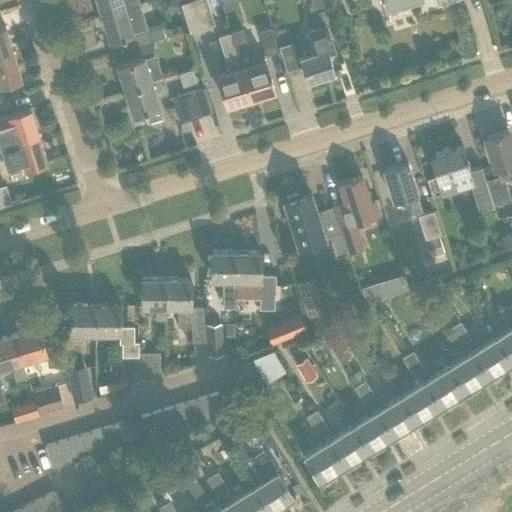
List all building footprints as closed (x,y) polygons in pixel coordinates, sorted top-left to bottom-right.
[(96,0),(101,14),(140,2),(138,0),(96,0)] [(189,31),(214,23),(206,0),(187,0),(179,3),(189,31)] [(383,0),(386,9),(414,0),(437,0),(438,2),(443,0),(383,0)] [(101,14),(109,39),(132,32),(136,44),(165,36),(161,23),(148,26),(140,2),(101,14)] [(0,55),(13,51),(5,24),(0,25),(0,55)] [(279,50),(271,27),(259,31),(267,54),(279,50)] [(300,56),(307,79),(334,71),(329,53),(334,52),(326,27),(314,31),(307,33),(313,52),(300,56)] [(230,32),(250,97),(274,89),(265,59),(253,62),(243,28),(230,32)] [(216,74),(226,105),(250,97),(230,32),(218,35),(229,70),(216,74)] [(0,84),(21,78),(13,51),(0,55),(0,84)] [(159,78),(152,80),(144,55),(116,64),(124,89),(159,78)] [(182,86),(196,82),(192,68),(178,73),(182,86)] [(132,114),(145,110),(148,121),(162,116),(159,105),(160,105),(155,91),(162,88),(159,78),(124,89),(132,114)] [(192,90),(199,113),(211,109),(204,86),(192,90)] [(173,96),(180,119),(199,113),(192,90),(173,96)] [(30,107),(8,114),(0,116),(0,143),(1,146),(16,141),(39,134),(30,107)] [(486,183),(493,205),(511,199),(505,179),(511,177),(511,174),(508,163),(511,162),(511,142),(508,129),(485,137),(495,168),(499,179),(486,183)] [(24,167),(25,168),(47,161),(39,134),(16,141),(1,146),(9,172),(24,167)] [(470,183),(479,210),(493,205),(486,183),(481,165),(470,169),(463,146),(430,156),(435,174),(426,177),(432,195),(470,183)] [(411,213),(421,210),(416,192),(417,192),(407,161),(383,169),(393,200),(405,196),(411,213)] [(339,183),(344,201),(333,204),(348,252),(363,247),(355,221),(379,214),(374,199),(369,200),(362,176),(339,183)] [(6,186),(0,188),(0,206),(11,203),(6,186)] [(298,244),(329,235),(335,256),(346,252),(331,207),(316,211),(310,192),(297,196),(296,193),(285,196),(286,199),(284,200),(286,207),(283,207),(287,220),(290,219),(298,244)] [(438,224),(433,210),(418,215),(419,219),(423,231),(425,239),(434,236),(441,234),(438,224)] [(439,235),(425,240),(431,256),(444,252),(439,235)] [(211,278),(223,279),(222,306),(235,306),(235,279),(236,250),(211,250),(211,278)] [(236,250),(235,279),(235,297),(249,297),(259,297),(259,308),(274,308),(274,292),(275,292),(275,274),(260,274),(260,250),(236,250)] [(165,319),(165,305),(166,276),(141,276),(141,305),(156,305),(156,319),(165,319)] [(190,276),(166,276),(165,305),(178,305),(177,326),(191,326),(193,342),(206,341),(203,306),(190,306),(190,276)] [(382,280),(361,287),(366,302),(387,296),(382,280)] [(319,302),(303,307),(307,318),(323,313),(319,302)] [(71,332),(96,332),(96,303),(71,303),(71,332)] [(122,381),(138,381),(138,377),(138,352),(138,341),(134,341),(133,326),(120,326),(121,303),(96,303),(96,332),(120,332),(120,342),(128,342),(128,354),(122,354),(122,381)] [(499,311),(507,323),(511,319),(511,305),(511,303),(499,311)] [(303,319),(286,326),(290,336),(307,329),(303,319)] [(450,327),(456,337),(467,331),(461,320),(450,327)] [(223,336),(222,323),(206,324),(206,326),(208,355),(210,355),(224,354),(223,336)] [(226,323),(226,335),(235,335),(235,323),(226,323)] [(38,325),(14,332),(23,360),(46,353),(38,325)] [(511,326),(495,336),(511,361),(511,362),(511,326)] [(467,331),(456,337),(463,348),(473,342),(467,331)] [(22,360),(23,360),(14,332),(0,336),(0,366),(11,364),(16,378),(27,375),(22,360)] [(472,351),(487,375),(490,380),(503,372),(500,367),(511,361),(495,336),(472,351)] [(402,357),(409,367),(420,361),(413,350),(402,357)] [(463,390),(466,395),(479,386),(476,382),(487,375),(472,351),(448,366),(463,390)] [(159,352),(138,352),(138,377),(152,377),(159,375),(159,352)] [(63,357),(46,357),(47,367),(62,368),(63,357)] [(308,360),(297,366),(305,381),(317,374),(308,360)] [(420,361),(409,367),(415,378),(426,372),(420,361)] [(67,370),(73,401),(92,397),(86,366),(67,370)] [(424,380),(439,405),(442,409),(455,401),(452,397),(463,390),(448,366),(424,380)] [(354,386),(361,397),(372,391),(365,380),(354,386)] [(400,395),(415,420),(418,424),(431,416),(429,411),(439,405),(424,380),(400,395)] [(40,413),(63,406),(57,384),(34,391),(40,413)] [(226,413),(219,391),(208,395),(214,416),(226,413)] [(372,391),(361,397),(367,408),(378,401),(372,391)] [(203,420),(214,416),(208,395),(196,398),(203,420)] [(376,410),(391,434),(394,439),(407,431),(405,426),(415,420),(400,395),(376,410)] [(192,424),(203,420),(196,398),(185,402),(192,424)] [(185,402),(174,405),(180,427),(192,424),(185,402)] [(35,403),(27,406),(31,419),(39,417),(35,403)] [(174,405),(162,409),(169,430),(180,427),(174,405)] [(151,412),(157,434),(169,430),(162,409),(151,412)] [(306,416),(313,427),(323,420),(317,409),(306,416)] [(368,449),(367,449),(370,454),(384,445),(381,441),(391,434),(376,410),(352,424),(368,449)] [(151,412),(139,416),(146,438),(157,434),(151,412)] [(124,420),(113,424),(119,446),(131,442),(124,420)] [(330,431),(323,420),(313,427),(319,437),(330,431)] [(108,449),(119,446),(113,424),(101,427),(108,449)] [(344,464),(346,468),(360,460),(357,456),(367,449),(368,449),(352,424),(329,439),(344,464)] [(101,427),(90,431),(97,453),(108,449),(101,427)] [(85,456),(97,453),(90,431),(79,434),(85,456)] [(79,434),(67,438),(74,460),(85,456),(79,434)] [(56,441),(63,463),(74,460),(67,438),(56,441)] [(336,475),(333,470),(344,464),(329,439),(304,454),(319,479),(320,479),(322,483),(336,475)] [(56,441),(45,445),(51,467),(63,463),(56,441)] [(240,444),(231,450),(239,462),(248,456),(240,444)] [(256,460),(263,471),(274,465),(267,453),(256,460)] [(99,466),(95,454),(73,461),(77,473),(99,466)] [(185,456),(172,464),(178,473),(191,466),(185,456)] [(77,473),(81,484),(103,478),(99,466),(77,473)] [(206,478),(213,488),(224,481),(218,470),(206,478)] [(252,486),(267,511),(275,511),(283,507),(280,503),(292,496),(276,471),(252,486)] [(106,489),(103,478),(81,484),(84,496),(106,489)] [(224,481),(213,488),(220,499),(231,492),(224,481)] [(228,501),(234,511),(265,511),(267,511),(252,486),(228,501)] [(60,511),(65,510),(54,489),(43,495),(52,511),(60,511)] [(52,511),(43,495),(32,501),(38,511),(52,511)] [(140,496),(131,502),(136,511),(139,511),(147,508),(140,496)] [(159,507),(162,511),(175,511),(176,511),(170,500),(159,507)] [(38,511),(32,501),(22,507),(24,511),(38,511)] [(210,511),(234,511),(228,501),(210,511)]
